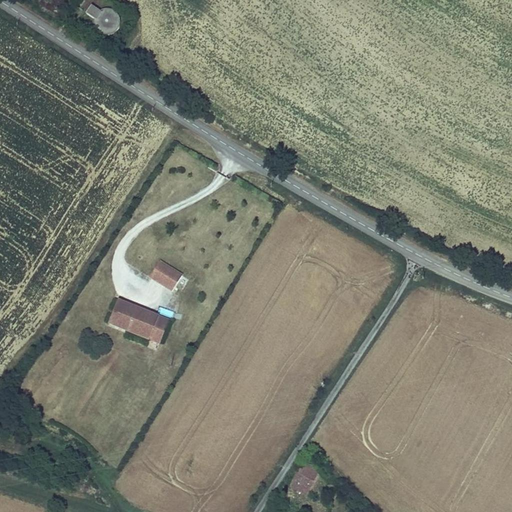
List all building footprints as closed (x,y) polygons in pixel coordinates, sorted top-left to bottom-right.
[(91,6),(87,13),(95,19),(95,21),(95,25),(95,28),(97,31),(99,33),(102,35),(105,36),(108,36),(111,36),(114,34),(117,32),(119,29),(120,26),(120,23),(120,20),(118,17),(116,14),(114,12),(111,11),(107,11),(104,11),(101,12),(91,6)] [(170,294),(181,279),(159,264),(149,279),(170,294)] [(150,345),(160,323),(147,317),(146,319),(142,317),(142,315),(120,305),(110,326),(150,345)] [(169,327),(160,323),(150,345),(159,349),(169,327)] [(297,469),(313,475),(315,469),(299,462),(297,469)] [(305,495),(313,475),(297,469),(289,488),(305,495)]
